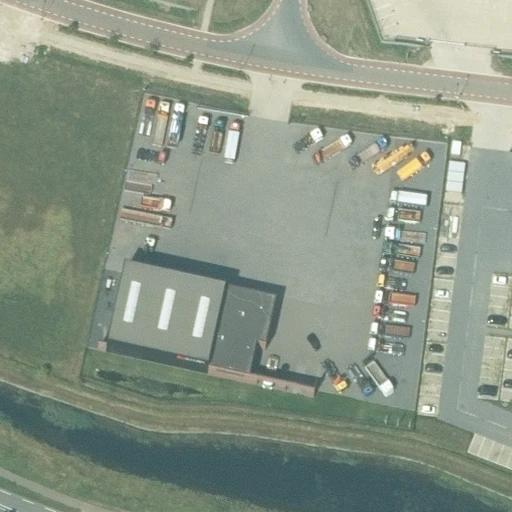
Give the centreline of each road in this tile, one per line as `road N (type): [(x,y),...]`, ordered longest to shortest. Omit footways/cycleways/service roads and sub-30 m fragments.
road 1 (unclassified): [(34,0),(283,62)]
road 2 (unclassified): [(283,62),(511,93)]
